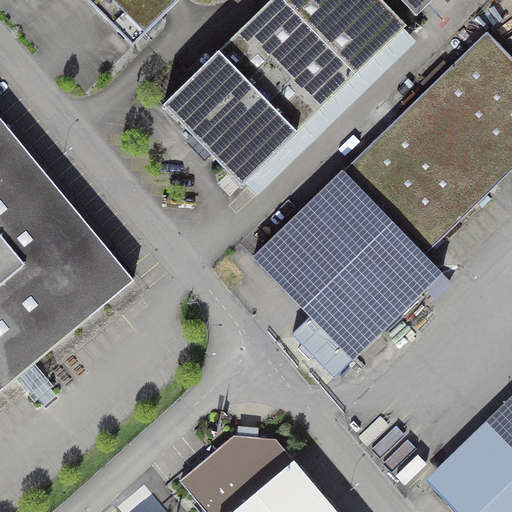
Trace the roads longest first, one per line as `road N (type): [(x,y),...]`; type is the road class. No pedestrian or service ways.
road 1 (residential): [(0,51),(255,349)]
road 2 (residential): [(255,349),(75,511)]
road 3 (residential): [(255,349),(389,511)]
